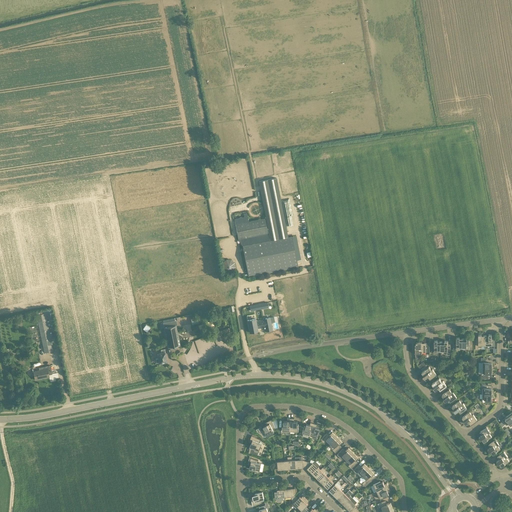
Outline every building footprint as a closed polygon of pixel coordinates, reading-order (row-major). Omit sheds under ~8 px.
[(292,236),(288,237),(277,178),(259,181),(270,241),(242,246),(248,277),(298,267),(292,236)] [(238,239),(268,233),(265,218),(245,222),(244,217),(234,219),(238,239)] [(222,261),(225,269),(234,266),(231,258),(222,261)] [(44,353),(53,351),(45,313),(36,315),(44,353)] [(201,313),(174,318),(175,320),(174,320),(175,325),(176,325),(176,327),(192,324),(190,317),(198,316),(199,323),(202,322),(201,313)] [(198,316),(190,317),(192,324),(199,323),(198,316)] [(255,318),(247,320),(249,332),(257,330),(257,328),(264,327),(264,328),(264,327),(265,331),(270,330),(269,323),(271,323),(271,322),(275,322),(274,317),(270,317),(265,318),(263,319),(263,320),(257,321),(256,321),(255,320),(255,318)] [(174,320),(160,323),(161,328),(164,327),(168,347),(171,347),(172,347),(173,348),(175,348),(176,346),(177,345),(180,345),(179,340),(180,339),(181,338),(181,335),(179,334),(177,334),(176,327),(176,325),(175,325),(174,320)] [(481,345),(485,345),(485,335),(481,335),(481,334),(478,334),(478,338),(475,338),(475,339),(475,350),(478,350),(478,345),(481,345)] [(485,348),(493,348),(494,348),(494,339),(492,339),(492,335),(488,334),(488,335),(485,335),(485,348)] [(459,348),(463,348),(463,339),(459,339),(459,338),(456,338),(456,342),(453,342),(453,350),(456,350),(456,348),(459,348)] [(463,339),(463,348),(466,348),(466,349),(469,349),(469,350),(472,350),(472,342),(469,342),(470,338),(466,338),(466,339),(463,339)] [(422,358),(422,352),(430,352),(430,349),(426,349),(426,343),(422,343),(422,341),(421,341),(419,341),(418,341),(417,342),(416,342),(416,343),(415,344),(415,345),(415,354),(415,356),(416,358),(422,358)] [(437,351),(441,351),(441,342),(437,342),(437,341),(434,341),(434,345),(431,345),(431,353),(434,353),(434,352),(437,352),(437,351)] [(444,342),(441,342),(441,351),(444,351),(444,352),(447,352),(447,354),(447,355),(449,355),(450,354),(450,346),(447,346),(448,341),(444,341),(444,342)] [(164,361),(166,360),(164,349),(161,350),(161,353),(157,354),(158,358),(156,359),(156,363),(159,362),(159,363),(160,363),(161,363),(162,363),(163,362),(164,362),(164,361)] [(482,368),(493,368),(493,364),(492,364),(492,359),(487,359),(487,358),(480,358),(480,362),(482,362),(482,368)] [(427,376),(430,379),(436,374),(432,369),(431,370),(429,366),(428,367),(426,365),(420,369),(422,371),(421,372),(424,375),(423,376),(424,379),(427,376)] [(39,368),(40,370),(34,372),(35,380),(49,377),(49,375),(52,374),(50,366),(39,368)] [(493,368),(482,368),(482,374),(481,374),(481,379),(489,379),(489,377),(492,377),(492,372),(493,372),(493,368)] [(438,388),(440,391),(447,386),(443,381),(442,381),(439,378),(432,383),(434,387),(433,388),(435,390),(438,388)] [(485,384),(481,384),(481,389),(482,389),(482,394),(492,394),(493,390),(492,390),(492,385),(485,385),(485,384)] [(448,399),(450,402),(457,397),(453,392),(452,393),(449,389),(446,392),(442,395),(444,398),(443,399),(445,401),(448,399)] [(492,394),(482,394),(482,400),(485,400),(485,403),(491,403),(491,398),(492,398),(492,394)] [(458,410),(460,413),(467,409),(463,403),(462,404),(459,400),(452,406),(454,409),(453,410),(455,413),(458,410)] [(468,421),(470,424),(477,420),(473,414),(472,415),(469,412),(462,417),(464,420),(463,421),(465,424),(468,421)] [(510,426),(511,425),(511,418),(509,414),(506,417),(506,418),(502,420),(506,426),(509,424),(510,426)] [(282,431),(290,431),(290,418),(287,418),(287,421),(284,421),(283,424),(282,424),(282,431)] [(290,418),(290,431),(298,431),(298,424),(297,424),(297,421),(294,421),(294,418),(290,418)] [(273,430),(275,429),(271,419),(265,423),(266,425),(263,426),(265,429),(263,430),(261,426),(256,429),(257,432),(263,438),(274,432),(273,430)] [(302,433),(310,435),(314,423),(310,422),(310,425),(306,424),(305,427),(304,426),(304,428),(303,431),(302,433)] [(317,424),(314,423),(310,435),(317,438),(320,431),(318,431),(319,428),(316,427),(317,424)] [(481,439),(484,442),(492,436),(489,433),(490,432),(486,427),(480,432),(482,435),(479,437),(480,439),(481,439)] [(326,440),(330,444),(337,437),(332,432),(328,436),(326,433),(320,439),(324,442),(326,440)] [(263,448),(260,447),(263,441),(260,440),(251,435),(249,442),(251,443),(249,453),(260,455),(263,448)] [(337,437),(330,444),(328,446),(335,453),(341,447),(338,445),(342,442),(337,437)] [(490,451),(493,454),(500,449),(498,445),(499,445),(495,439),(488,444),(490,447),(487,449),(489,452),(490,451)] [(344,457),(346,459),(353,452),(348,447),(344,451),(342,449),(337,455),(342,459),(344,457)] [(499,463),(501,466),(509,461),(507,457),(508,457),(504,451),(497,456),(499,459),(496,461),(498,464),(499,463)] [(353,452),(346,459),(350,463),(348,466),(351,469),(357,463),(354,461),(358,457),(353,452)] [(253,469),(252,470),(259,471),(261,463),(257,463),(258,460),(249,457),(247,464),(250,465),(250,468),(253,469)] [(285,469),(284,460),(284,461),(275,462),(276,469),(285,469)] [(295,460),(296,468),(302,467),(305,468),(307,461),(301,460),(295,460)] [(310,462),(307,461),(305,468),(308,469),(312,473),(318,467),(320,466),(315,461),(310,460),(310,462)] [(358,471),(362,475),(369,468),(364,463),(360,467),(358,465),(353,470),(356,473),(358,471)] [(320,469),(318,467),(312,473),(316,477),(324,469),(323,467),(321,469),(320,469)] [(369,468),(362,475),(360,478),(364,482),(362,483),(365,487),(373,479),(370,477),(374,473),(369,468)] [(326,470),(324,469),(316,477),(320,481),(326,475),(324,473),(324,472),(326,470)] [(328,477),(326,475),(320,481),(323,485),(332,476),(330,475),(328,477)] [(333,478),(332,476),(323,485),(327,489),(333,483),(331,481),(331,480),(333,478)] [(376,492),(388,486),(386,483),(384,484),(383,481),(380,483),(379,481),(378,482),(377,480),(373,483),(373,484),(376,492)] [(329,490),(333,494),(341,486),(340,484),(338,486),(337,486),(335,484),(329,490)] [(343,487),(341,486),(333,494),(337,498),(343,492),(341,490),(341,489),(343,487)] [(390,489),(388,486),(376,492),(380,499),(386,496),(386,495),(388,493),(387,490),(390,489)] [(284,489),(285,497),(294,496),(291,499),(295,495),(294,495),(294,488),(284,489)] [(285,500),(285,497),(284,489),(275,490),(275,491),(274,491),(274,498),(276,498),(276,501),(277,501),(277,502),(281,501),(281,500),(285,500)] [(251,499),(252,506),(260,503),(259,501),(264,500),(262,492),(256,493),(256,494),(253,495),(254,498),(251,499)] [(344,494),(343,492),(337,498),(340,502),(349,493),(347,492),(345,494),(344,494)] [(350,495),(349,493),(340,502),(344,506),(350,499),(348,498),(348,497),(350,495)] [(298,499),(295,495),(291,499),(292,505),(296,508),(297,507),(305,499),(303,496),(301,498),(300,497),(298,499)] [(352,498),(350,499),(344,506),(345,505),(349,510),(350,511),(357,509),(354,504),(357,502),(352,498)] [(300,511),(301,511),(304,511),(308,508),(306,506),(307,504),(306,503),(308,501),(305,499),(297,507),(301,510),(300,511)] [(381,507),(383,511),(393,509),(390,502),(385,504),(384,501),(377,504),(379,508),(381,507)]
